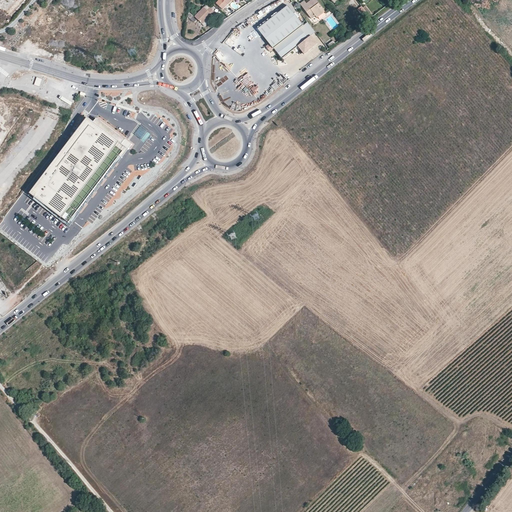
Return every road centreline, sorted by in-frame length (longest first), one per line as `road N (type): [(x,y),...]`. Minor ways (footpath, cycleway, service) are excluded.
road 1 (primary): [(0,329),(185,176)]
road 2 (primary): [(268,110),(410,0)]
road 3 (unclassified): [(107,511),(0,386)]
road 4 (unknown): [(65,75),(57,112),(0,181)]
road 5 (residential): [(15,60),(94,84),(133,82)]
